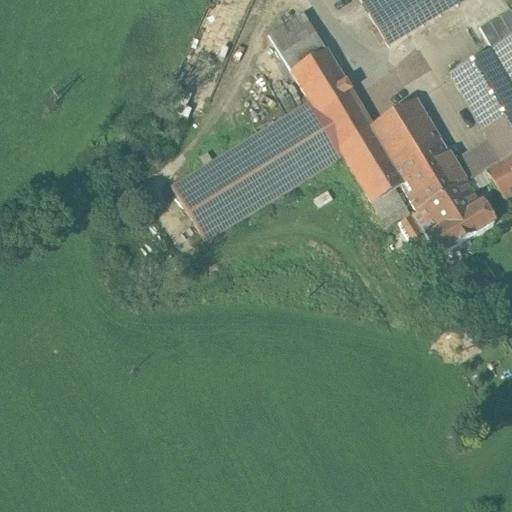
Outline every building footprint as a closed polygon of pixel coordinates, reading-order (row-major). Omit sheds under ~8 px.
[(454,0),(358,0),(376,29),(384,43),(387,48),(457,5),(454,0)] [(211,1),(188,58),(221,71),(244,14),(211,1)] [(511,15),(510,12),(479,30),(491,51),(511,38),(511,15)] [(268,38),(290,75),(326,53),(303,19),(268,38)] [(384,43),(376,29),(371,32),(379,46),(384,43)] [(511,41),(491,54),(511,89),(511,41)] [(400,189),(401,189),(366,132),(373,128),(326,53),(290,75),(309,106),(343,161),(371,207),(394,193),(400,189)] [(489,143),(502,165),(511,159),(511,89),(491,54),(491,53),(450,77),(489,143)] [(417,217),(466,187),(468,186),(455,165),(453,166),(415,103),(373,128),(366,132),(401,189),(400,189),(417,217)] [(204,245),(343,161),(309,106),(170,190),(204,245)] [(485,176),(502,165),(489,143),(466,157),(479,179),(485,176)] [(468,186),(479,179),(466,157),(455,163),(455,165),(468,186)] [(511,159),(502,165),(485,176),(490,185),(502,205),(511,199),(511,159)] [(490,185),(485,176),(479,179),(468,186),(466,187),(471,196),(490,185)] [(417,217),(397,229),(423,269),(436,263),(494,228),(481,207),(478,208),(471,196),(466,187),(417,217)] [(409,218),(394,193),(371,207),(387,232),(409,218)]
